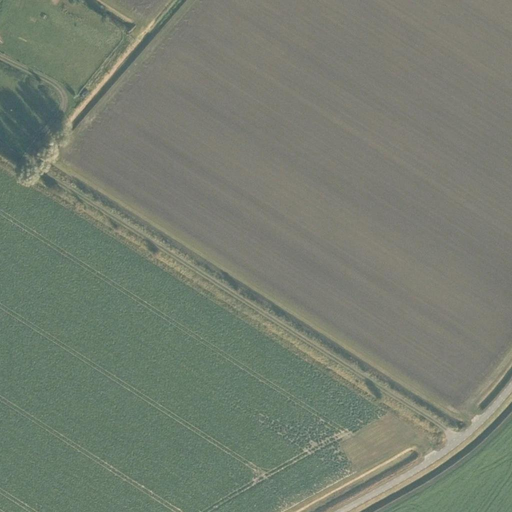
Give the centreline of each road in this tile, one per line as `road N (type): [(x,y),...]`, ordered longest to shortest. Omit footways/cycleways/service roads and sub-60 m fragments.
road 1 (track): [(461,437),(44,177),(39,153),(69,110),(69,96),(0,50)]
road 2 (unclassified): [(340,511),(461,437),(511,384)]
